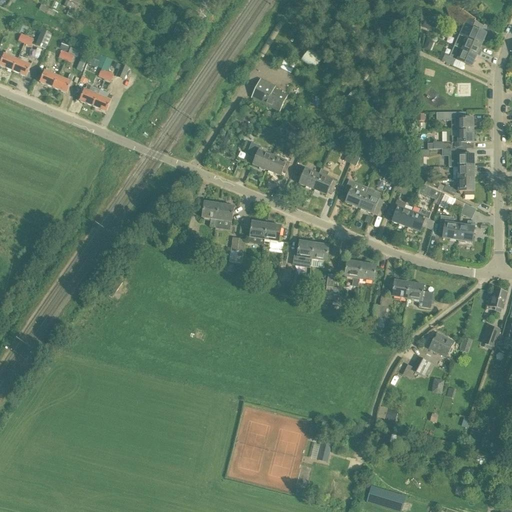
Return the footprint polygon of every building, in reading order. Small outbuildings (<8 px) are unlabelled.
[(67,0),(66,0),(64,6),(70,9),(74,11),(77,5),(67,0)] [(463,10),(468,3),(464,0),(454,0),(453,2),(463,10)] [(460,35),(482,44),(486,35),(486,34),(477,30),(479,26),(474,23),(476,20),(453,4),(446,9),(450,22),(459,24),(464,26),(462,31),(460,35)] [(39,10),(47,13),(50,9),(42,5),(39,10)] [(321,17),(314,25),(322,32),(329,24),(321,17)] [(423,28),(435,33),(437,27),(426,21),(423,28)] [(29,28),(17,23),(14,32),(21,35),(25,37),(29,28)] [(43,30),(39,41),(37,44),(46,48),(52,34),(43,30)] [(18,42),(24,44),(26,40),(27,38),(21,35),(18,42)] [(455,46),(477,55),(482,44),(460,35),(455,46)] [(34,40),(27,38),(24,44),(31,47),(34,40)] [(57,46),(66,50),(69,43),(60,39),(57,46)] [(428,40),(425,47),(431,50),(434,43),(428,40)] [(69,53),(74,55),(77,57),(81,47),(73,44),(69,53)] [(455,46),(451,57),(445,54),(442,60),(453,65),(456,59),(458,60),(457,61),(472,67),(477,55),(455,46)] [(58,58),(64,61),(67,54),(61,52),(58,58)] [(87,53),(82,58),(77,70),(82,72),(89,54),(87,53)] [(101,56),(92,53),(87,64),(96,68),(97,67),(101,56)] [(67,54),(64,61),(70,63),(73,57),(67,54)] [(307,62),(316,68),(321,60),(313,54),(307,62)] [(0,64),(0,65),(13,71),(17,60),(4,55),(0,64)] [(101,56),(97,67),(102,69),(102,70),(107,72),(112,61),(101,56)] [(17,60),(13,71),(26,77),(31,66),(17,60)] [(119,70),(116,77),(124,80),(129,69),(121,65),(119,70)] [(98,77),(104,79),(107,73),(101,70),(98,77)] [(40,82),(53,88),(58,77),(44,72),(40,82)] [(363,82),(382,91),(386,81),(367,72),(363,82)] [(107,73),(104,79),(110,82),(113,75),(107,73)] [(58,77),(53,88),(67,93),(73,79),(69,77),(67,81),(58,77)] [(251,98),(280,111),(287,95),(274,89),(275,87),(260,79),(251,98)] [(80,101),(93,107),(98,96),(84,90),(80,101)] [(346,98),(349,101),(355,93),(352,91),(346,98)] [(98,96),(93,107),(107,112),(111,101),(98,96)] [(263,123),(269,126),(275,115),(268,112),(263,123)] [(465,119),(465,113),(463,113),(443,114),(436,114),(437,120),(444,120),(444,121),(451,121),(451,131),(457,131),(473,131),(473,119),(465,119)] [(299,139),(299,140),(305,143),(310,131),(304,128),(304,129),(302,132),(300,138),(299,139)] [(310,131),(305,143),(311,146),(313,141),(315,135),(316,134),(310,131)] [(451,131),(451,143),(452,150),(456,150),(464,150),(464,143),(474,143),(474,142),(473,131),(457,131),(451,131)] [(315,135),(313,141),(319,144),(321,141),(322,137),(315,135)] [(338,155),(343,148),(335,141),(329,148),(338,155)] [(253,165),(266,171),(273,156),(260,150),(261,147),(252,143),(248,152),(257,156),(253,165)] [(344,161),(350,163),(355,152),(350,150),(344,161)] [(458,168),(474,167),(474,155),(466,155),(466,150),(464,150),(456,150),(452,150),(444,150),(442,150),(442,157),(449,157),(449,168),(453,168),(458,168)] [(355,152),(350,163),(355,166),(361,155),(355,152)] [(273,156),(266,171),(280,176),(282,171),(285,173),(289,163),(273,156)] [(474,179),(474,167),(458,168),(458,179),(474,179)] [(299,184),(313,190),(319,175),(305,170),(299,184)] [(321,170),(319,175),(313,190),(327,196),(328,192),(332,193),(337,180),(327,176),(328,172),(321,170)] [(390,182),(396,185),(400,174),(395,171),(390,182)] [(412,179),(400,174),(396,185),(407,191),(412,179)] [(474,179),(454,179),(453,180),(454,186),(458,186),(458,192),(464,192),(464,195),(474,195),(474,192),(474,179)] [(434,203),(438,205),(444,194),(422,184),(419,193),(435,199),(434,203)] [(446,186),(445,187),(443,192),(454,197),(457,191),(446,186)] [(345,203),(359,209),(365,194),(351,188),(345,203)] [(365,194),(359,209),(372,214),(373,212),(377,214),(382,200),(380,200),(382,194),(374,191),(372,196),(365,194)] [(444,194),(438,205),(445,208),(450,197),(444,194)] [(392,222),(406,227),(412,212),(404,209),(406,204),(397,201),(391,217),(394,218),(392,222)] [(216,228),(217,220),(219,205),(205,202),(204,203),(201,202),(199,211),(203,211),(202,218),(211,220),(210,227),(216,228)] [(461,215),(472,220),(476,210),(465,204),(462,211),(461,215)] [(219,205),(217,220),(216,228),(222,229),(223,221),(232,223),(234,207),(219,205)] [(412,212),(406,227),(420,232),(425,218),(428,220),(431,213),(421,209),(420,213),(419,212),(418,214),(412,212)] [(442,238),(457,241),(459,225),(451,224),(452,218),(441,216),(439,228),(444,228),(442,238)] [(459,225),(457,241),(472,243),(475,222),(467,220),(466,226),(459,225)] [(434,230),(436,222),(429,221),(427,229),(434,230)] [(250,243),(263,245),(266,224),(252,222),(249,238),(251,238),(250,243)] [(266,224),(263,245),(263,248),(269,249),(270,241),(279,242),(281,226),(266,224)] [(199,234),(194,233),(192,245),(191,247),(192,247),(197,248),(199,234)] [(230,262),(236,263),(239,239),(233,238),(230,262)] [(239,239),(236,263),(242,264),(245,240),(239,239)] [(315,244),(300,242),(298,250),(296,250),(294,265),(306,267),(307,266),(311,267),(312,260),(315,244)] [(315,244),(312,260),(327,262),(329,246),(315,244)] [(358,287),(360,279),(362,264),(347,261),(345,277),(354,279),(352,286),(358,287)] [(362,264),(360,279),(374,282),(377,266),(362,264)] [(284,282),(286,270),(279,269),(277,280),(276,280),(274,290),(282,291),(283,285),(284,282)] [(393,297),(408,299),(410,283),(395,281),(393,297)] [(410,283),(408,299),(420,301),(419,307),(432,309),(434,293),(424,292),(424,285),(410,283)] [(490,307),(503,310),(507,294),(495,290),(490,307)] [(381,307),(379,318),(385,319),(387,307),(381,307)] [(483,344),(485,345),(484,347),(493,350),(500,331),(489,327),(483,344)] [(429,349),(446,358),(454,342),(437,333),(429,349)] [(417,374),(425,377),(426,374),(428,375),(433,365),(423,361),(417,374)] [(387,410),(385,420),(394,423),(397,413),(387,410)] [(425,410),(423,417),(410,413),(406,424),(429,431),(433,421),(433,420),(434,416),(435,413),(425,410)] [(479,447),(483,448),(491,425),(487,423),(479,447)] [(481,435),(471,432),(469,438),(469,439),(479,442),(481,435)] [(398,445),(400,438),(391,436),(389,443),(398,445)] [(318,456),(328,459),(331,446),(321,443),(318,456)] [(401,511),(406,498),(372,488),(367,503),(396,511),(401,511)]
